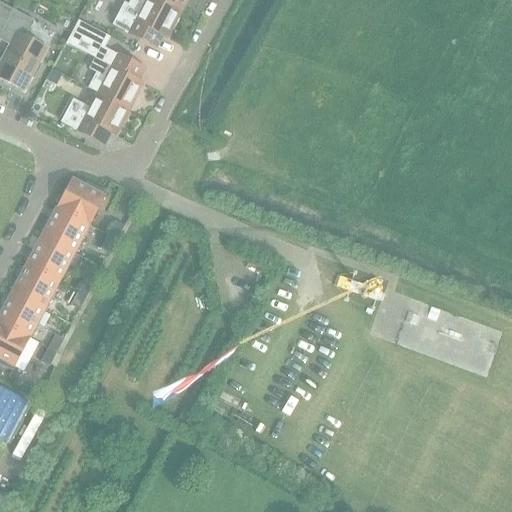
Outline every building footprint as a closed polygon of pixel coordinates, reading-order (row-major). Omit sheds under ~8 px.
[(111,25),(160,51),(180,13),(156,0),(145,0),(139,11),(124,2),(111,25)] [(156,0),(180,13),(186,0),(156,0)] [(0,32),(12,10),(0,3),(0,32)] [(12,10),(0,32),(0,41),(9,46),(0,63),(0,79),(23,92),(46,49),(24,38),(33,21),(12,10)] [(105,37),(77,22),(70,36),(80,41),(82,38),(96,45),(100,38),(103,40),(105,37)] [(95,73),(87,88),(96,93),(129,110),(149,72),(100,46),(88,69),(95,73)] [(129,110),(96,93),(88,108),(72,100),(60,123),(108,148),(129,110)] [(71,179),(56,208),(88,226),(106,193),(85,182),(83,186),(71,179)] [(56,208),(41,236),(74,254),(88,226),(56,208)] [(114,221),(107,235),(116,240),(123,226),(114,221)] [(109,254),(116,240),(107,235),(100,249),(109,254)] [(26,264),(59,282),(74,254),(41,236),(26,264)] [(26,264),(11,293),(44,311),(59,282),(26,264)] [(84,278),(77,292),(86,297),(93,283),(84,278)] [(79,310),(86,297),(77,292),(70,306),(79,310)] [(11,293),(0,312),(0,323),(29,339),(44,311),(11,293)] [(29,339),(0,323),(0,365),(12,371),(29,339)] [(54,334),(47,348),(56,353),(63,339),(54,334)] [(49,367),(56,353),(47,348),(40,362),(49,367)]
